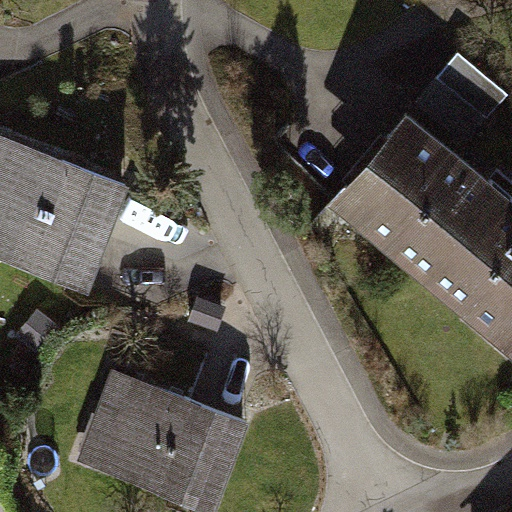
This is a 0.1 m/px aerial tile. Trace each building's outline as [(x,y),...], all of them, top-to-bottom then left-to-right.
[(418,100),(468,142),(510,91),(461,50),(418,100)] [(408,112),(337,196),(511,343),(511,198),(511,195),(511,190),(493,174),(489,179),(408,112)] [(0,136),(0,248),(26,259),(25,261),(89,286),(129,181),(65,158),(64,161),(0,136)] [(200,297),(193,318),(215,326),(223,305),(200,297)] [(59,325),(42,311),(22,335),(39,349),(59,325)] [(115,371),(109,386),(124,392),(98,460),(154,481),(153,484),(215,508),(249,417),(187,394),(186,397),(115,371)]
